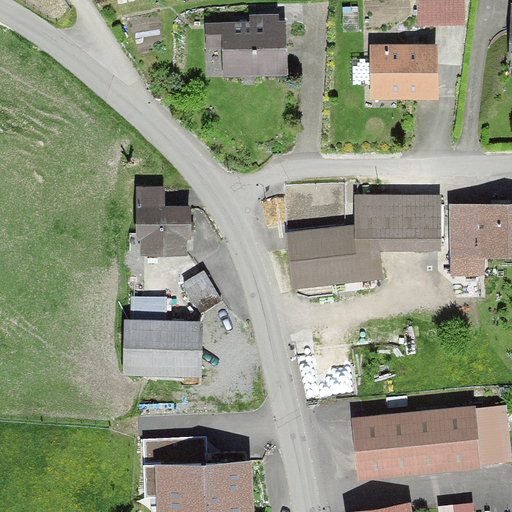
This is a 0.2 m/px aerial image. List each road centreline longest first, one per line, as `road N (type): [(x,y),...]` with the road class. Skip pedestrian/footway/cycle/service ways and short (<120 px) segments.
road 1 (tertiary): [(221,205),(251,275),(302,511)]
road 2 (residential): [(511,168),(271,176),(221,205)]
road 3 (tertiary): [(0,12),(84,65),(146,117),(221,205)]
road 4 (unknown): [(301,503),(499,484)]
